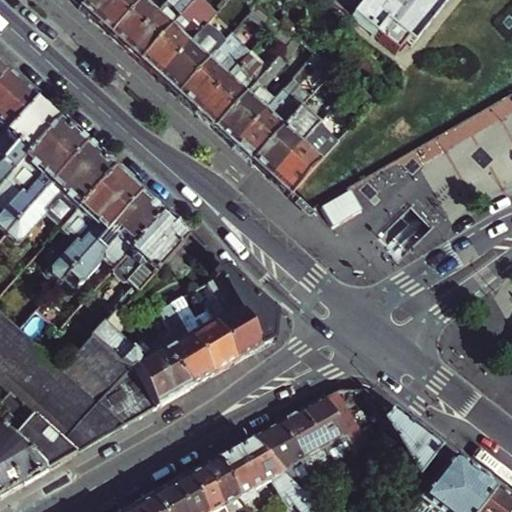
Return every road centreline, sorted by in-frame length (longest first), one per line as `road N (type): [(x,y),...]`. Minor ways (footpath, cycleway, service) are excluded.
road 1 (secondary): [(358,313),(143,146)]
road 2 (secondary): [(143,146),(252,266),(326,332)]
road 3 (secondary): [(175,440),(355,356)]
road 4 (secondary): [(0,18),(143,146)]
road 5 (secondary): [(355,356),(418,409),(511,462)]
road 6 (secondary): [(326,332),(175,440)]
road 7 (tertiary): [(511,221),(358,313)]
road 8 (secondary): [(511,449),(389,339)]
road 9 (tertiary): [(389,339),(511,257)]
road 10 (secondary): [(175,440),(49,511)]
